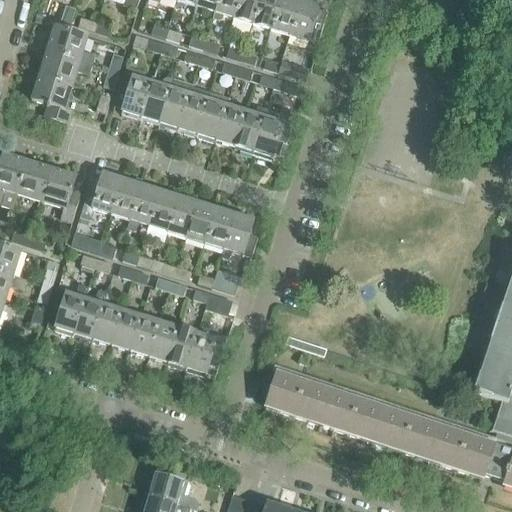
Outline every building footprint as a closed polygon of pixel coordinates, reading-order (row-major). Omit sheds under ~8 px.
[(126,0),(124,9),(135,12),(138,0),(126,0)] [(177,0),(176,5),(195,11),(198,0),(177,0)] [(205,14),(213,17),(214,17),(219,0),(198,0),(195,11),(193,17),(200,19),(204,18),(205,14)] [(239,0),(219,0),(214,17),(212,23),(219,25),(223,24),(224,20),(232,23),(239,0)] [(239,0),(232,23),(251,29),(260,0),(239,0)] [(260,0),(251,29),(269,35),(270,35),(280,0),(260,0)] [(300,5),(299,5),(299,2),(294,1),(293,3),(283,0),(280,0),(270,35),(289,41),(300,5)] [(459,0),(458,4),(482,12),(485,0),(459,0)] [(458,4),(456,12),(454,16),(478,24),(482,12),(458,4)] [(300,5),(289,41),(308,47),(319,10),(318,10),(318,8),(313,6),(312,9),(300,5)] [(60,25),(70,28),(75,12),(65,9),(60,25)] [(449,34),(451,35),(472,42),(478,24),(454,16),(449,34)] [(77,31),(93,36),(97,26),(80,21),(77,31)] [(97,26),(93,36),(110,41),(113,31),(97,26)] [(165,42),(168,31),(154,27),(151,37),(165,42)] [(46,56),(79,66),(90,70),(94,57),(83,54),(87,42),(53,31),(46,56)] [(168,31),(165,42),(179,46),(183,36),(168,31)] [(472,42),(451,35),(446,52),(467,58),(472,42)] [(189,49),(203,53),(206,43),(192,38),(189,49)] [(161,56),(164,46),(150,42),(147,52),(161,56)] [(206,43),(203,53),(217,57),(220,47),(206,43)] [(164,46),(161,56),(175,61),(178,50),(164,46)] [(240,64),(243,54),(229,50),(226,60),(240,64)] [(198,68),(202,57),(187,53),(185,64),(198,68)] [(243,54),(240,64),(255,69),(258,59),(243,54)] [(90,70),(79,66),(46,56),(38,80),(72,90),(77,74),(88,77),(90,70)] [(108,75),(118,78),(118,79),(123,60),(112,57),(108,75)] [(202,57),(198,68),(213,72),(216,62),(202,57)] [(264,72),(278,76),(281,66),(267,62),(264,72)] [(236,79),(239,69),(225,64),(222,75),(236,79)] [(308,73),(281,65),(281,66),(278,76),(277,77),(305,85),(308,73)] [(239,69),(236,79),(251,83),(254,73),(239,69)] [(120,119),(140,125),(151,86),(145,84),(141,77),(126,73),(115,107),(123,110),(121,117),(120,119)] [(114,93),(118,78),(108,75),(104,90),(114,93)] [(273,90),(276,80),(263,76),(259,86),(273,90)] [(30,104),(46,109),(43,120),(68,128),(73,114),(65,112),(72,90),(38,80),(30,104)] [(276,80),(273,90),(288,95),(291,85),(276,80)] [(149,128),(158,130),(170,92),(172,84),(166,83),(162,85),(161,89),(151,86),(140,125),(149,128)] [(158,130),(158,131),(177,137),(191,90),(172,84),(170,92),(158,130)] [(177,137),(195,142),(210,96),(191,90),(177,137)] [(195,142),(214,148),(229,102),(210,96),(195,142)] [(105,119),(110,103),(100,99),(95,116),(105,119)] [(214,148),(215,149),(220,150),(221,148),(233,152),(245,115),(227,110),(229,102),(214,148)] [(257,110),(254,118),(245,115),(233,152),(235,153),(234,155),(251,160),(266,113),(257,110)] [(266,113),(251,160),(269,166),(270,164),(271,164),(277,144),(286,147),(296,116),(281,112),(280,117),(266,113)] [(2,159),(0,165),(0,209),(12,214),(16,199),(27,167),(2,159)] [(16,199),(40,207),(50,174),(27,167),(16,199)] [(81,198),(71,195),(75,182),(50,174),(40,207),(63,214),(59,224),(71,228),(81,198)] [(86,200),(79,223),(89,226),(93,213),(110,218),(122,181),(104,175),(103,178),(102,178),(95,202),(86,200)] [(140,189),(139,189),(140,187),(122,181),(110,218),(129,224),(140,189)] [(159,195),(158,195),(158,193),(152,191),(152,193),(140,189),(129,224),(127,233),(136,236),(139,227),(147,230),(148,230),(159,195)] [(148,230),(165,236),(167,236),(178,201),(178,200),(178,199),(177,199),(171,197),(160,193),(159,195),(148,230)] [(167,236),(184,241),(185,242),(196,207),(195,207),(195,205),(190,203),(178,200),(178,201),(167,236)] [(185,242),(204,248),(215,213),(216,211),(197,205),(196,207),(185,242)] [(233,219),(232,218),(232,216),(228,215),(216,211),(215,213),(204,248),(221,253),(222,254),(233,219)] [(230,256),(242,260),(251,262),(257,241),(248,238),(253,225),(251,224),(252,221),(247,220),(234,216),(233,219),(222,254),(220,261),(228,264),(230,256)] [(13,234),(10,244),(27,249),(30,240),(13,234)] [(30,240),(27,249),(42,254),(45,244),(30,240)] [(85,253),(98,257),(101,247),(88,243),(85,253)] [(101,247),(98,257),(113,261),(116,252),(101,247)] [(0,249),(0,276),(12,280),(19,255),(0,249)] [(136,268),(139,259),(126,255),(123,264),(136,268)] [(93,272),(97,261),(84,257),(80,267),(93,272)] [(139,259),(136,268),(150,273),(153,263),(139,259)] [(97,261),(93,272),(108,276),(112,265),(97,261)] [(173,280),(176,270),(163,266),(160,276),(173,280)] [(131,283),(135,272),(121,268),(118,279),(131,283)] [(176,270),(173,280),(189,285),(192,275),(176,270)] [(497,271),(493,282),(504,286),(508,275),(497,271)] [(135,272),(131,283),(146,288),(149,277),(135,272)] [(42,290),(52,293),(57,277),(46,273),(42,290)] [(214,279),(210,292),(234,299),(239,280),(217,273),(214,279)] [(511,274),(511,275),(511,297),(508,312),(501,309),(490,344),(497,346),(486,380),(479,378),(473,396),(502,405),(492,435),(497,437),(493,449),(483,478),(504,486),(511,461),(511,274)] [(24,284),(12,280),(0,276),(0,302),(4,304),(8,290),(20,294),(24,284)] [(197,288),(210,292),(214,279),(213,283),(200,278),(197,288)] [(169,295),(172,284),(158,279),(155,291),(169,295)] [(172,284),(169,295),(184,300),(188,288),(172,284)] [(498,290),(487,286),(484,297),(495,300),(498,290)] [(72,341),(84,302),(87,291),(77,288),(74,299),(64,295),(64,296),(56,294),(49,316),(57,319),(52,332),(52,334),(72,341)] [(43,306),(48,307),(52,293),(42,290),(37,304),(43,306)] [(192,303),(206,307),(209,297),(195,293),(192,303)] [(94,305),(85,302),(84,302),(72,341),(91,346),(92,344),(103,308),(107,297),(97,294),(94,305)] [(209,297),(206,307),(204,314),(227,320),(232,304),(209,297)] [(92,344),(92,345),(92,347),(98,348),(98,347),(110,351),(122,314),(103,308),(92,344)] [(37,332),(42,316),(33,313),(28,329),(37,332)] [(110,351),(111,351),(111,353),(116,354),(117,352),(129,356),(140,319),(122,314),(110,351)] [(129,356),(130,356),(129,358),(136,360),(136,358),(148,362),(159,325),(140,319),(129,356)] [(148,362),(149,362),(148,364),(154,366),(155,364),(167,368),(178,331),(159,325),(148,362)] [(178,331),(167,368),(167,370),(172,372),(173,370),(185,374),(196,337),(178,331)] [(185,374),(186,374),(185,376),(190,378),(191,376),(204,380),(208,368),(217,370),(226,340),(216,337),(216,343),(196,337),(185,374)] [(288,340),(285,348),(323,361),(326,353),(288,340)] [(308,361),(300,358),(297,366),(306,369),(308,361)] [(292,419),(304,385),(275,376),(264,410),(265,410),(267,406),(278,410),(276,414),(292,419)] [(320,428),(331,395),(304,385),(292,419),(308,425),(310,420),(321,424),(319,428),(320,428)] [(347,437),(358,404),(331,395),(320,428),(321,424),(332,428),(331,432),(347,437)] [(374,446),(385,413),(358,404),(347,437),(362,442),(364,438),(374,442),(373,446),(374,446)] [(401,455),(412,422),(385,413),(374,446),(375,442),(386,446),(385,450),(401,455)] [(428,464),(439,431),(412,422),(401,455),(416,461),(418,457),(428,460),(427,464),(428,464)] [(454,473),(466,440),(439,431),(428,464),(429,460),(440,464),(439,468),(454,473)] [(482,483),(483,478),(493,449),(466,440),(454,473),(470,479),(472,475),(482,478),(481,482),(482,483)] [(511,461),(504,486),(503,490),(504,491),(505,486),(511,488),(511,461)] [(173,474),(171,482),(183,485),(185,477),(173,474)] [(171,482),(169,481),(154,477),(147,501),(186,511),(196,511),(197,508),(194,502),(183,499),(187,486),(183,485),(171,482)] [(243,511),(246,504),(231,499),(227,511),(243,511)] [(186,511),(147,501),(143,511),(186,511)]
